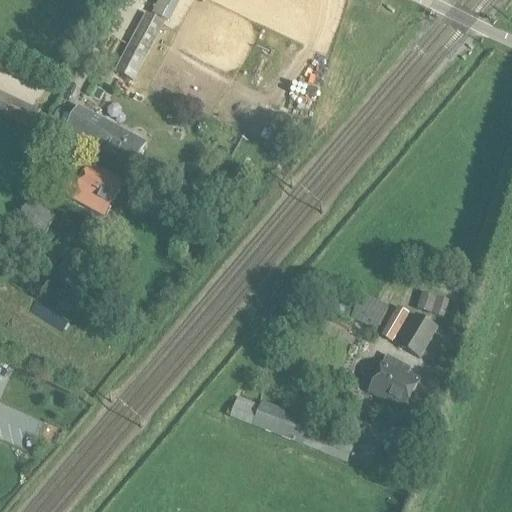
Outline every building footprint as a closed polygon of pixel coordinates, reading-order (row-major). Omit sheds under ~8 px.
[(158,0),(151,13),(167,22),(179,0),(158,0)] [(147,15),(115,73),(134,84),(165,25),(147,15)] [(41,112),(14,100),(6,120),(32,132),(41,112)] [(69,124),(64,133),(89,146),(133,170),(146,145),(142,142),(141,139),(135,136),(132,137),(114,128),(114,125),(108,122),(105,123),(103,122),(102,122),(77,109),(69,124)] [(91,164),(81,184),(80,185),(69,180),(61,195),(105,219),(125,183),(91,164)] [(28,202),(17,224),(45,240),(56,218),(28,202)] [(337,292),(328,309),(376,333),(388,309),(363,296),(359,303),(337,292)] [(409,316),(398,309),(380,337),(391,344),(409,316)] [(420,360),(438,330),(415,316),(397,346),(420,360)] [(410,371),(387,358),(368,394),(403,413),(421,381),(408,375),(410,371)] [(252,428),(261,406),(238,398),(231,419),(252,428)] [(262,402),(261,406),(252,428),(304,448),(311,428),(313,422),(262,402)] [(311,428),(304,448),(348,465),(355,445),(311,428)]
